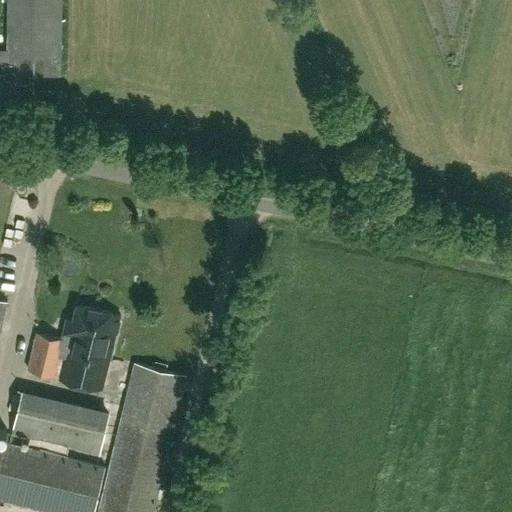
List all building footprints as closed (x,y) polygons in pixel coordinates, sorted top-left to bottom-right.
[(0,70),(7,70),(60,71),(61,0),(8,0),(7,57),(0,56),(0,70)] [(39,246),(59,266),(71,254),(52,234),(39,246)] [(73,337),(65,340),(63,348),(110,359),(120,314),(77,304),(74,320),(79,321),(76,334),(74,333),(73,337)] [(63,348),(65,340),(38,333),(29,370),(56,376),(58,369),(62,370),(60,379),(103,389),(110,359),(63,348)] [(153,511),(187,374),(135,362),(98,511),(153,511)] [(110,413),(99,411),(23,391),(13,431),(100,453),(110,413)] [(1,440),(0,441),(0,496),(61,511),(92,511),(104,466),(1,440)]
